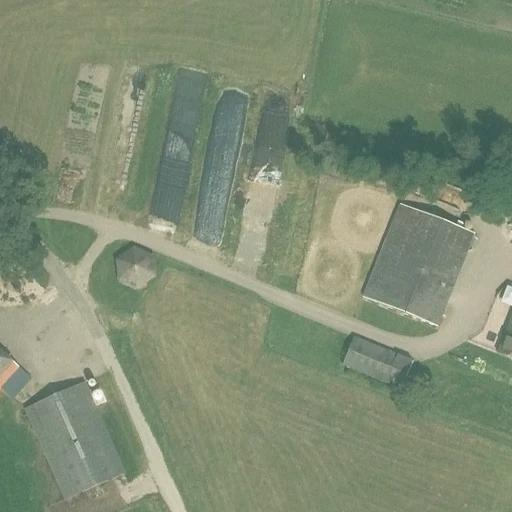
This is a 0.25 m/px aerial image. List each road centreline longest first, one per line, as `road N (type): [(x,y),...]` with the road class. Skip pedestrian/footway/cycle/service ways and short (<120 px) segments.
road 1 (unclassified): [(178,511),(67,283)]
road 2 (unclassified): [(291,303),(113,225)]
